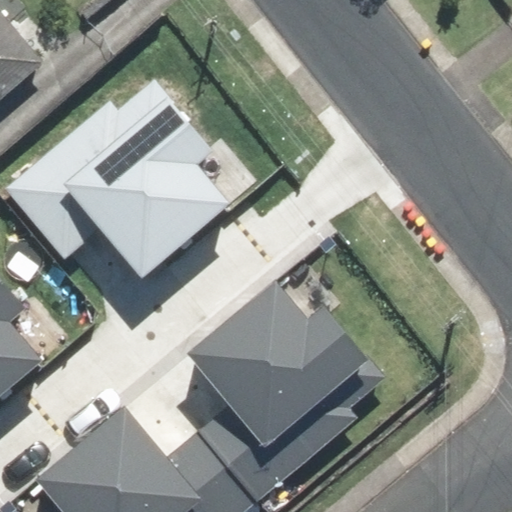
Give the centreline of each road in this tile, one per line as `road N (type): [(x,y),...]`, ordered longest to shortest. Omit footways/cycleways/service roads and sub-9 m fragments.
road 1 (unknown): [(0,425),(399,99)]
road 2 (residential): [(320,0),(511,241)]
